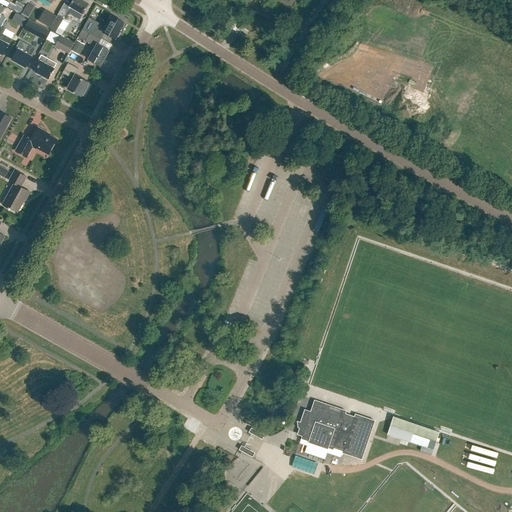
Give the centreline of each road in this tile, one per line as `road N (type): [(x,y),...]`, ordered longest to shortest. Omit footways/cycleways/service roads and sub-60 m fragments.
road 1 (unclassified): [(511,217),(156,9)]
road 2 (unknown): [(511,487),(425,453),(357,471),(339,467),(218,421)]
road 3 (residential): [(218,421),(0,300)]
road 4 (unclassified): [(2,289),(87,129)]
road 5 (unclassified): [(87,129),(156,9)]
